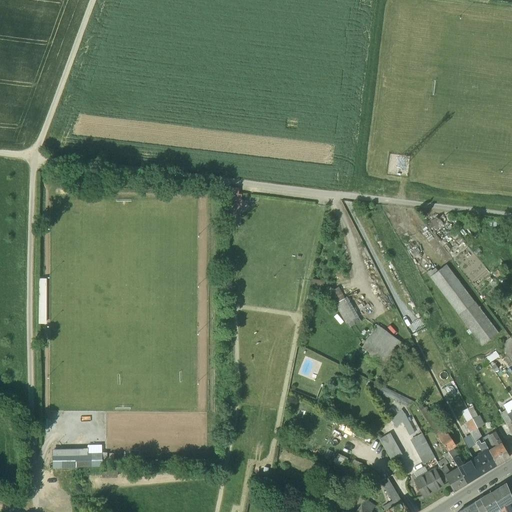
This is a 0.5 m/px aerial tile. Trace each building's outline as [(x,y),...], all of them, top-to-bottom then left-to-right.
[(238,188),(227,188),(227,215),(241,215),(241,194),(238,194),(238,188)] [(442,222),(430,230),(434,236),(446,227),(442,222)] [(418,253),(410,258),(418,272),(426,268),(418,253)] [(498,333),(446,264),(437,270),(430,276),(482,344),(498,333)] [(431,268),(427,271),(430,276),(437,270),(435,267),(432,270),(431,268)] [(356,318),(338,287),(329,292),(332,297),(346,323),(356,318)] [(403,344),(377,325),(365,342),(362,339),(358,345),(370,353),(366,357),(376,364),(379,360),(387,366),(403,344)] [(504,342),(500,344),(505,351),(509,349),(504,342)] [(419,353),(410,345),(406,349),(416,357),(419,353)] [(483,425),(472,405),(467,408),(472,418),(477,428),(483,425)] [(423,408),(420,410),(427,420),(431,417),(425,407),(423,408)] [(508,414),(506,409),(500,413),(507,426),(511,423),(511,421),(508,414)] [(414,433),(404,414),(402,410),(397,415),(397,416),(392,421),(394,423),(393,425),(396,428),(402,421),(410,435),(414,433)] [(431,417),(427,420),(432,428),(437,425),(432,417),(431,417)] [(477,428),(472,418),(465,422),(471,431),(477,428)] [(437,425),(432,428),(436,434),(443,430),(439,424),(437,425)] [(477,428),(471,431),(476,441),(479,439),(481,443),(484,441),(477,428)] [(443,430),(436,434),(439,439),(446,435),(443,430)] [(378,438),(390,459),(401,452),(390,431),(378,438)] [(501,443),(495,431),(489,434),(496,446),(501,443)] [(446,435),(439,439),(447,450),(451,447),(455,444),(448,434),(446,435)] [(426,441),(421,444),(416,436),(412,438),(425,463),(435,458),(426,441)] [(484,441),(481,443),(479,439),(476,441),(478,445),(479,444),(483,451),(488,448),(484,441)] [(496,446),(489,450),(496,464),(509,456),(501,443),(496,446)] [(104,446),(63,447),(63,449),(52,449),(52,454),(75,454),(102,453),(104,453),(104,446)] [(457,456),(451,447),(447,450),(452,459),(457,456)] [(489,450),(488,448),(483,451),(478,454),(478,455),(473,458),(481,474),(496,465),(496,464),(489,450)] [(356,452),(348,471),(356,475),(359,468),(364,456),(356,452)] [(102,453),(75,454),(76,466),(102,466),(102,453)] [(75,454),(52,454),(52,467),(76,467),(76,466),(75,454)] [(335,462),(344,466),(347,457),(339,454),(335,462)] [(463,464),(457,456),(452,459),(458,467),(463,464)] [(445,458),(437,462),(439,466),(440,467),(445,464),(448,463),(445,458)] [(473,458),(463,464),(458,467),(466,483),(481,474),(473,458)] [(445,464),(440,467),(445,476),(450,473),(445,464)] [(440,467),(439,466),(434,469),(442,483),(447,480),(445,476),(440,467)] [(362,468),(361,469),(359,468),(356,475),(377,484),(378,480),(380,475),(362,468)] [(101,470),(101,478),(117,477),(117,469),(101,470)] [(442,483),(434,469),(415,480),(424,495),(443,485),(442,483)] [(463,484),(455,470),(450,473),(445,476),(447,480),(453,491),(463,484)] [(388,479),(380,475),(378,480),(380,481),(383,485),(385,484),(383,482),(388,479)] [(393,486),(388,479),(383,482),(385,484),(383,485),(386,491),(393,486)] [(511,498),(506,483),(491,492),(490,492),(500,507),(508,503),(511,499),(511,498)] [(408,511),(393,486),(386,491),(392,501),(383,506),(386,511),(408,511)] [(490,492),(484,496),(484,495),(479,498),(479,499),(475,502),(479,511),(486,509),(487,511),(501,511),(500,507),(490,492)] [(374,506),(366,498),(361,505),(370,511),(374,506)] [(475,502),(458,511),(478,511),(479,511),(475,502)] [(511,511),(508,503),(500,507),(501,511),(511,511)]
